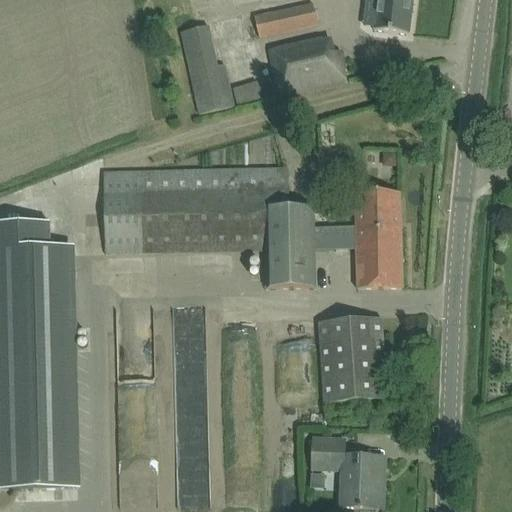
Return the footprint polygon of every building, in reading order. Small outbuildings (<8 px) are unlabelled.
[(408,37),(412,0),(367,0),(367,4),(377,5),(373,33),(408,37)] [(312,6),(254,19),(258,41),(317,28),(312,6)] [(207,29),(180,35),(198,117),(233,109),(223,67),(217,69),(207,29)] [(269,53),(279,98),(346,83),(340,54),(323,57),(320,42),(269,53)] [(315,290),(313,209),(285,210),(285,172),(102,176),(105,256),(266,252),(268,291),(315,290)] [(399,195),(354,196),(356,292),(402,291),(399,195)] [(49,225),(0,226),(0,492),(76,491),(70,249),(49,249),(49,225)] [(386,402),(381,327),(381,321),(318,325),(324,406),(386,402)] [(321,405),(322,394),(294,392),(294,403),(321,405)] [(383,480),(383,467),(384,460),(344,458),(345,444),(313,442),(312,472),(342,473),(341,510),(377,511),(378,480),(383,480)] [(196,511),(225,511),(227,468),(216,467),(216,447),(199,446),(197,511),(196,511)] [(294,511),(292,481),(257,483),(259,511),(294,511)]
